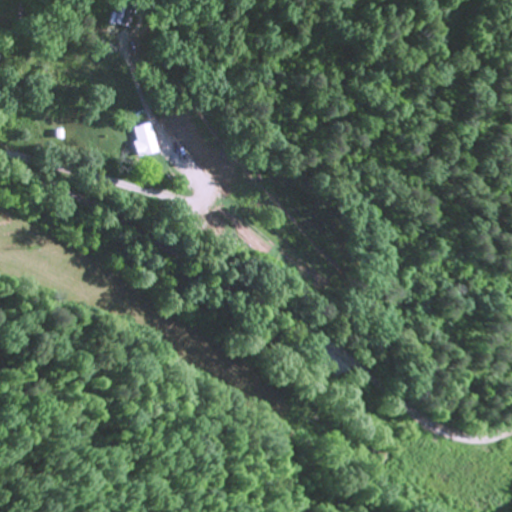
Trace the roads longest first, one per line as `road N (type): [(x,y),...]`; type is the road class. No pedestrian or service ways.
road 1 (residential): [(511,428),(481,438),(441,429),(319,334),(0,162)]
road 2 (residential): [(348,356),(511,80)]
